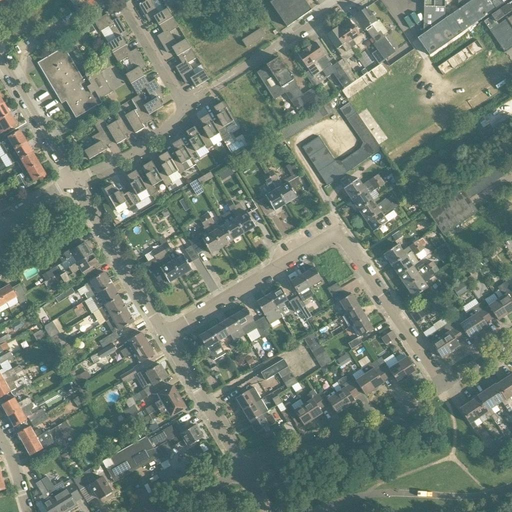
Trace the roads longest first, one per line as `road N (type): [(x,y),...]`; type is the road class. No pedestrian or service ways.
road 1 (residential): [(443,384),(336,235),(164,336)]
road 2 (residential): [(122,9),(182,107),(166,131),(122,163),(71,187)]
road 3 (residential): [(242,470),(392,419),(443,384)]
road 4 (residential): [(164,336),(71,187)]
road 5 (residential): [(348,0),(212,90)]
road 6 (residential): [(242,470),(164,336)]
road 7 (residential): [(71,187),(0,65)]
